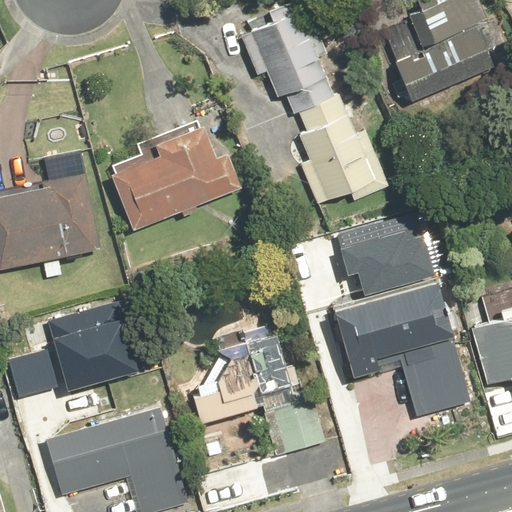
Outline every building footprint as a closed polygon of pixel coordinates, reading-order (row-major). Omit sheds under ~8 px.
[(268,22),(235,35),(251,77),(263,72),(274,98),(281,95),(289,114),(295,112),(302,131),(294,134),(303,158),(296,161),(314,204),(346,191),(350,202),(387,187),(363,128),(353,132),(337,92),(331,95),(315,57),(326,52),(304,0),(293,0),(264,12),(268,22)] [(371,28),(402,103),(503,62),(477,0),(411,0),(401,4),(405,14),(371,28)] [(105,174),(128,230),(235,188),(221,153),(210,157),(197,125),(146,145),(151,156),(105,174)] [(0,194),(0,268),(95,250),(79,173),(35,182),(36,188),(0,194)] [(359,265),(365,288),(445,266),(428,204),(333,229),(344,269),(359,265)] [(432,275),(324,305),(345,377),(373,369),(370,359),(393,353),(412,418),(467,402),(432,275)] [(8,349),(18,387),(67,374),(68,381),(156,358),(136,287),(48,311),(55,336),(8,349)] [(256,406),(270,458),(328,442),(293,313),(210,336),(214,351),(199,380),(186,395),(193,423),(256,406)] [(511,314),(466,327),(483,385),(506,379),(508,388),(511,386),(511,314)] [(156,396),(37,430),(56,497),(125,477),(135,511),(148,511),(186,501),(156,396)]
